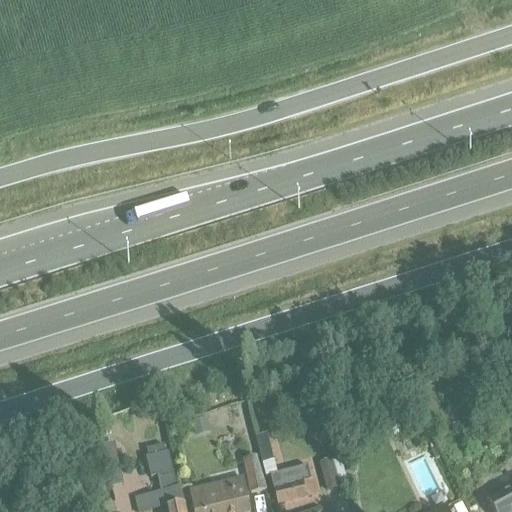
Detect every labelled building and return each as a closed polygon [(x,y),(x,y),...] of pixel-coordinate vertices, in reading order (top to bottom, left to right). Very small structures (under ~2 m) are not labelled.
[(363,383),(329,390),(338,429),(356,425),(355,418),(370,415),(363,383)] [(492,396),(477,396),(477,413),(492,412),(492,396)] [(376,420),(368,424),(371,432),(402,419),(395,402),(372,412),(376,420)] [(203,417),(169,429),(172,437),(193,430),(196,439),(211,433),(206,419),(204,420),(203,417)] [(268,435),(255,439),(266,480),(270,479),(278,508),(320,497),(315,481),(312,482),(308,467),(278,475),(268,435)] [(116,444),(103,446),(112,488),(125,486),(116,444)] [(331,461),(320,464),(327,493),(341,490),(340,486),(347,485),(337,444),(328,447),(331,461)] [(161,495),(135,501),(137,511),(157,511),(166,510),(166,511),(186,511),(185,504),(181,490),(178,491),(169,454),(146,459),(151,480),(158,479),(161,495)] [(257,458),(243,462),(250,496),(268,493),(257,458)] [(250,511),(244,479),(189,492),(193,511),(250,511)] [(511,511),(511,484),(486,498),(493,511),(511,511)] [(458,503),(460,511),(471,511),(467,500),(458,503)]
